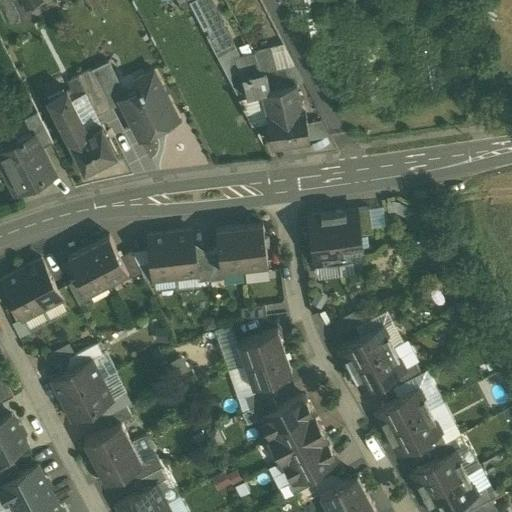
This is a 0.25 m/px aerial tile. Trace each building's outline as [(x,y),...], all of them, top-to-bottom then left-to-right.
[(41,0),(22,0),(26,9),(42,0),(41,0)] [(191,0),(189,1),(215,51),(232,43),(209,0),(191,0)] [(234,47),(217,56),(226,73),(242,67),(234,47)] [(273,53),(256,58),(263,73),(266,72),(277,69),(273,53)] [(126,94),(108,59),(91,68),(111,107),(121,101),(119,97),(126,94)] [(295,65),(284,67),(288,83),(296,81),(302,79),(295,65)] [(153,67),(134,77),(139,87),(126,94),(119,97),(121,101),(139,136),(178,116),(153,67)] [(263,73),(244,77),(242,67),(226,73),(243,105),(252,101),(251,100),(263,96),(267,112),(268,117),(271,142),(291,140),(286,109),(285,109),(279,85),(278,81),(269,83),(266,72),(263,73)] [(277,69),(266,72),(269,83),(278,81),(279,85),(288,83),(284,67),(277,69)] [(91,68),(69,79),(77,95),(85,91),(97,114),(111,107),(91,68)] [(288,83),(279,85),(285,109),(286,109),(291,140),(309,137),(305,106),(302,107),(296,81),(288,83)] [(66,88),(48,97),(69,139),(84,169),(116,152),(101,123),(82,132),(75,117),(80,115),(66,88)] [(263,96),(251,100),(252,101),(243,105),(252,122),(257,120),(268,117),(267,112),(263,96)] [(52,140),(37,110),(24,117),(32,133),(34,132),(41,146),(52,140)] [(321,117),(311,118),(314,136),(323,135),(321,117)] [(32,133),(3,147),(15,170),(12,178),(19,191),(55,173),(41,146),(34,132),(32,133)] [(369,205),(356,207),(360,233),(372,231),(369,205)] [(356,207),(333,210),(339,258),(363,255),(360,233),(356,207)] [(333,210),(309,213),(315,261),(339,258),(333,210)] [(262,221),(239,223),(244,265),(267,262),(262,221)] [(239,223),(216,226),(218,249),(221,268),(244,265),(239,223)] [(192,227),(170,230),(175,274),(196,271),(197,271),(194,252),(192,227)] [(170,230),(148,232),(151,259),(153,276),(175,274),(170,230)] [(109,233),(88,243),(107,280),(128,269),(121,254),(109,233)] [(107,280),(88,243),(67,254),(78,276),(87,291),(107,280)] [(132,248),(121,254),(128,269),(132,276),(142,270),(138,262),(138,261),(132,248)] [(218,249),(206,251),(210,278),(210,279),(222,277),(221,268),(218,249)] [(206,250),(194,252),(197,271),(196,271),(197,279),(210,278),(206,251),(206,250)] [(41,256),(22,266),(42,305),(61,295),(41,256)] [(151,259),(138,261),(142,270),(146,277),(153,276),(151,259)] [(42,305),(22,266),(2,277),(22,316),(42,305)] [(78,276),(68,281),(79,303),(90,297),(87,291),(78,276)] [(265,303),(241,305),(242,317),(266,314),(265,303)] [(382,323),(339,345),(351,366),(393,344),(382,323)] [(277,326),(237,340),(245,362),(284,348),(277,326)] [(96,341),(69,355),(74,366),(91,357),(102,352),(96,341)] [(393,344),(351,366),(362,388),(395,370),(404,366),(393,344)] [(284,348),(245,362),(253,384),(272,378),(292,371),(284,348)] [(74,366),(52,377),(62,397),(101,377),(91,357),(74,366)] [(404,366),(395,370),(401,381),(420,370),(415,360),(404,366)] [(0,369),(0,400),(13,394),(0,369)] [(418,372),(397,383),(402,394),(418,385),(423,383),(418,372)] [(101,377),(62,397),(72,416),(111,396),(101,377)] [(272,378),(253,384),(255,390),(244,394),(248,407),(272,395),(277,392),(272,378)] [(402,394),(376,408),(387,429),(429,407),(418,385),(402,394)] [(277,405),(260,415),(270,435),(271,436),(313,414),(313,413),(302,392),(277,405)] [(248,407),(242,410),(247,421),(260,415),(277,405),(272,395),(248,407)] [(126,403),(104,414),(110,424),(121,419),(131,413),(126,403)] [(429,407),(387,429),(398,450),(440,428),(429,407)] [(0,418),(0,455),(27,441),(11,413),(0,418)] [(313,414),(271,436),(270,435),(270,436),(281,458),(282,458),(282,457),(324,435),(325,436),(326,435),(314,413),(313,413),(313,414)] [(110,424),(84,438),(95,459),(131,440),(121,419),(110,424)] [(454,434),(431,446),(437,457),(454,448),(460,445),(454,434)] [(324,435),(282,457),(282,458),(293,478),(293,479),(311,469),(336,456),(325,436),(324,435)] [(131,440),(95,459),(105,480),(128,468),(142,460),(131,440)] [(437,457),(412,470),(423,491),(465,469),(454,448),(437,457)] [(142,460),(128,468),(133,479),(161,465),(155,454),(142,460)] [(0,484),(21,473),(15,462),(0,469),(0,484)] [(21,473),(0,484),(0,511),(20,511),(54,495),(38,464),(21,473)] [(161,465),(133,479),(139,490),(156,481),(156,482),(166,476),(161,465)] [(239,467),(217,476),(221,486),(242,477),(239,467)] [(311,469),(293,479),(293,478),(287,481),(293,492),(316,480),(311,469)] [(465,469),(423,491),(433,511),(435,511),(459,500),(477,490),(476,490),(465,469)] [(356,473),(319,492),(329,511),(332,511),(367,494),(356,473)] [(139,490),(117,502),(122,511),(144,511),(166,501),(156,482),(156,481),(139,490)] [(484,486),(476,490),(477,490),(459,500),(464,511),(469,508),(490,497),(484,486)] [(376,511),(367,494),(332,511),(376,511)] [(62,511),(54,495),(20,511),(62,511)] [(498,511),(490,497),(469,508),(471,511),(498,511)] [(171,511),(166,501),(144,511),(171,511)]
